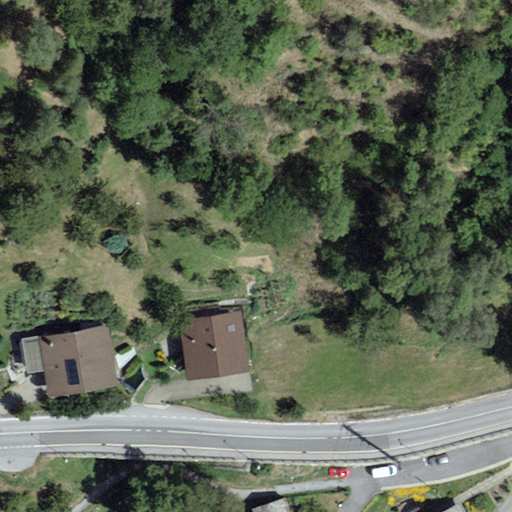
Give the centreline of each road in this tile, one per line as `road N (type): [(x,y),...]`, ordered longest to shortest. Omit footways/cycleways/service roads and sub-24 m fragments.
road 1 (tertiary): [(511,408),(400,435),(0,434)]
road 2 (track): [(372,479),(250,493),(108,484),(75,511)]
